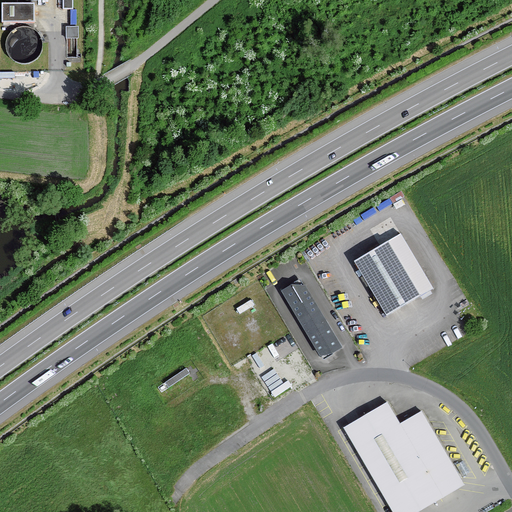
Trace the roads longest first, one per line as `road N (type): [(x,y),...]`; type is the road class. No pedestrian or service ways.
road 1 (motorway): [(0,402),(265,225),(511,88)]
road 2 (motorway): [(511,55),(251,199),(0,366)]
road 3 (unclassified): [(511,486),(473,421),(441,393),(400,377),(360,375),(304,396),(177,491)]
road 4 (track): [(214,0),(131,67),(95,85)]
